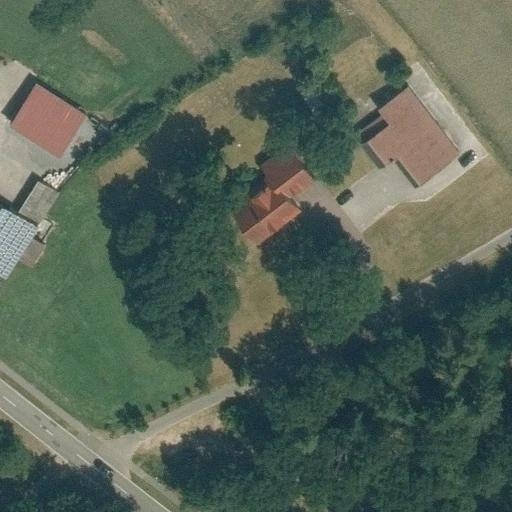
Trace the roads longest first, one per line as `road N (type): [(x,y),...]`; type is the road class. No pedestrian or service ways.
road 1 (unclassified): [(511,233),(95,469)]
road 2 (tertiary): [(0,392),(95,469)]
